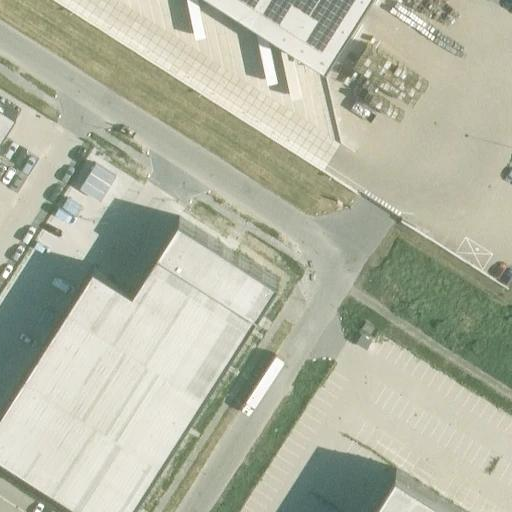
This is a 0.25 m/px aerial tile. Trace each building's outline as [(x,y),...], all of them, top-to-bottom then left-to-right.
[(233,0),(327,60),(365,0),(233,0)] [(0,139),(18,112),(0,100),(0,139)] [(94,263),(0,411),(0,453),(92,511),(130,511),(279,279),(178,214),(132,287),(94,263)] [(374,327),(365,322),(361,329),(370,334),(374,327)] [(466,511),(396,468),(367,511),(466,511)]
